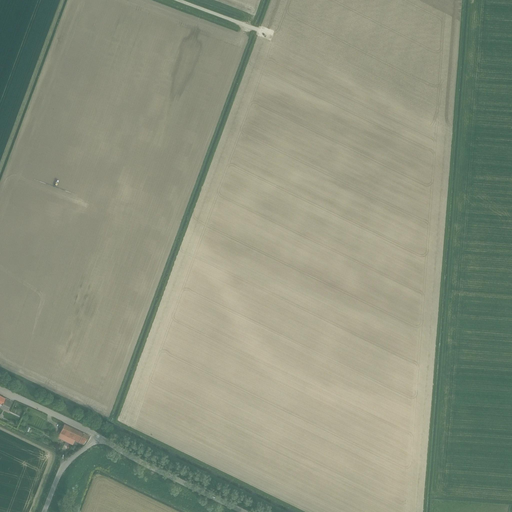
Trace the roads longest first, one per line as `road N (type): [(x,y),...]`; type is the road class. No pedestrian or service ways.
road 1 (track): [(423,511),(446,215)]
road 2 (tertiary): [(243,511),(98,437)]
